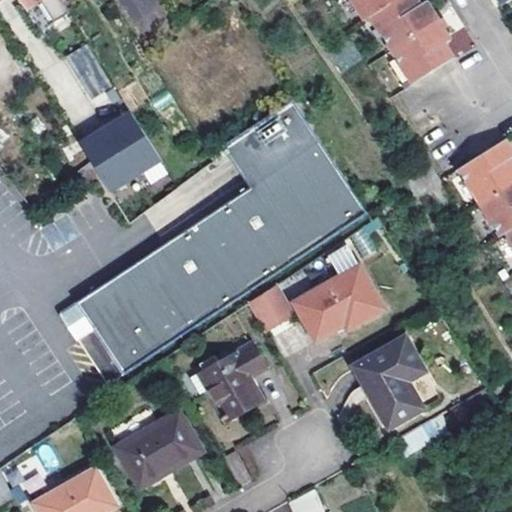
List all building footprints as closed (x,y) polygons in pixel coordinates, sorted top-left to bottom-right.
[(67,9),(61,0),(18,0),(25,8),(36,0),(48,0),(59,16),(67,9)] [(374,9),(386,0),(356,0),(366,14),(374,9)] [(422,0),(386,0),(374,9),(394,42),(438,14),(433,4),(429,0),(424,0),(423,1),(422,0)] [(438,1),(433,4),(438,14),(444,11),(438,1)] [(444,11),(438,14),(445,23),(449,20),(444,11)] [(438,14),(394,42),(415,75),(453,51),(444,36),(450,32),(445,23),(438,14)] [(91,44),(71,51),(87,97),(107,90),(91,44)] [(286,103),(226,142),(229,146),(233,153),(247,144),(260,166),(248,174),(253,184),(106,280),(115,295),(123,306),(93,326),(124,373),(367,213),(292,99),(286,103)] [(80,144),(110,192),(160,157),(130,108),(110,122),(112,124),(101,133),(99,130),(80,144)] [(481,198),(511,177),(511,157),(511,156),(511,155),(511,147),(506,137),(460,166),(481,198)] [(260,166),(247,144),(233,153),(248,174),(260,166)] [(440,179),(431,164),(410,177),(420,191),(440,179)] [(501,231),(507,227),(511,224),(511,177),(481,198),(501,231)] [(359,262),(295,299),(316,337),(347,319),(350,326),(385,305),(359,262)] [(115,295),(106,280),(62,309),(110,381),(124,373),(93,326),(123,306),(115,295)] [(278,285),(247,302),(264,333),(295,316),(278,285)] [(296,324),(283,332),(292,350),(306,342),(296,324)] [(408,335),(357,362),(390,425),(425,406),(409,378),(426,369),(408,335)] [(234,351),(197,371),(225,422),(263,401),(250,377),(267,367),(253,342),(235,352),(234,351)] [(177,412),(116,447),(139,487),(199,451),(177,412)] [(443,415),(397,437),(404,453),(450,431),(443,415)] [(228,467),(239,460),(235,453),(223,459),(228,467)] [(240,487),(251,481),(239,460),(228,467),(240,487)] [(0,464),(0,471),(13,493),(20,489),(4,461),(0,464)] [(93,468),(33,504),(36,511),(102,511),(114,505),(93,468)] [(0,471),(0,507),(2,511),(17,502),(13,493),(0,471)] [(295,511),(325,511),(316,490),(291,502),(295,511)]
